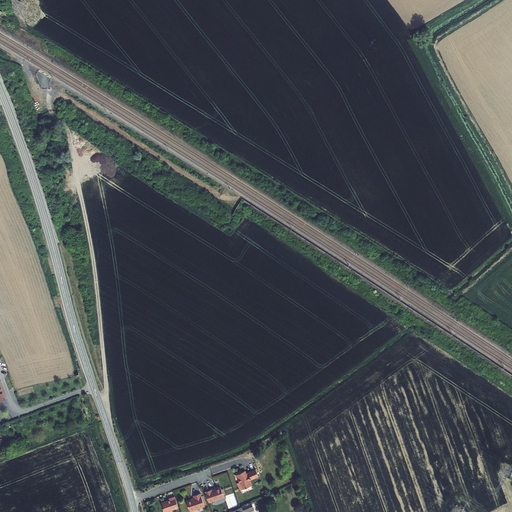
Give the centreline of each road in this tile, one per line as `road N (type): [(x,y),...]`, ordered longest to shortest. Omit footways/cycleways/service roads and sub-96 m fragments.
road 1 (secondary): [(131,499),(0,88)]
road 2 (track): [(50,111),(69,132),(91,244),(105,421)]
